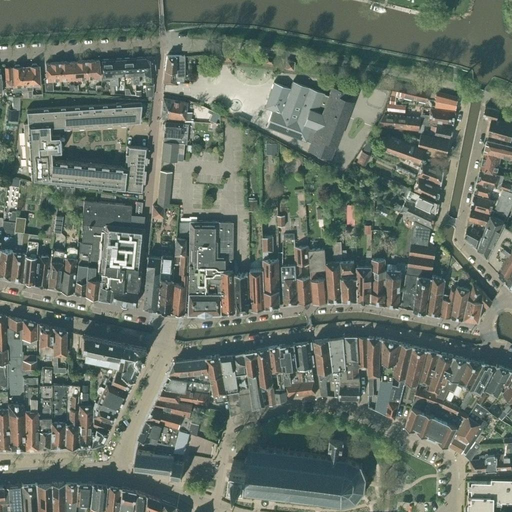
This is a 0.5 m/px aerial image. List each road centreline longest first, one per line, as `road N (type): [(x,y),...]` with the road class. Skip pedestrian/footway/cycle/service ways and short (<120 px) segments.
road 1 (residential): [(162,347),(188,351),(360,328),(490,352)]
road 2 (residential): [(217,504),(227,440),(238,422),(321,402),(440,450),(453,475)]
road 3 (residential): [(485,328),(361,305),(168,322)]
road 4 (residential): [(147,220),(161,46)]
road 5 (residential): [(168,322),(0,283)]
road 6 (residential): [(0,309),(162,347)]
road 7 (unclassified): [(0,54),(161,46)]
road 8 (residential): [(116,471),(162,347)]
